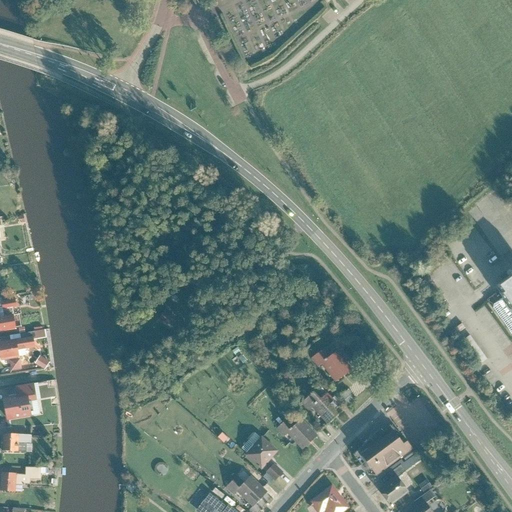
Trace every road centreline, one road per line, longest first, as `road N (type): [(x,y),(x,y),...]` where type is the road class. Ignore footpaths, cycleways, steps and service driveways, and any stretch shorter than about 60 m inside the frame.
road 1 (secondary): [(423,365),(303,221),(227,156),(121,91)]
road 2 (secondary): [(511,484),(423,365)]
road 3 (secondary): [(121,91),(0,43)]
road 4 (residential): [(329,454),(423,365)]
